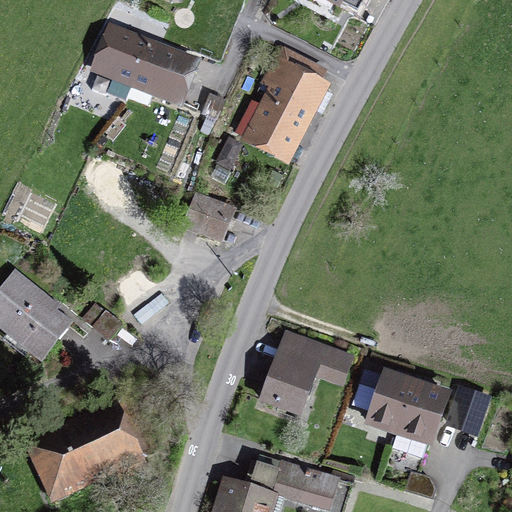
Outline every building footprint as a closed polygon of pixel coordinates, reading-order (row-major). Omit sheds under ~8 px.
[(111,31),(96,70),(179,103),(194,64),(163,51),(137,41),(111,31)] [(255,105),(239,138),(288,163),(330,78),(316,72),(318,68),(282,50),(265,84),(276,90),(266,110),(255,105)] [(193,193),(182,226),(223,240),(234,208),(193,193)] [(74,321),(13,273),(0,288),(0,324),(44,359),(74,321)] [(125,324),(94,303),(80,322),(111,344),(125,324)] [(290,332),(263,401),(297,414),(319,357),(349,368),(353,356),(290,332)] [(381,375),(362,431),(429,455),(449,398),(429,392),(409,385),(381,375)] [(492,401),(461,390),(448,428),(479,438),(492,401)] [(27,450),(44,490),(136,451),(119,411),(27,450)] [(221,471),(208,511),(270,511),(276,494),(327,510),(337,477),(253,452),(245,478),(221,471)]
